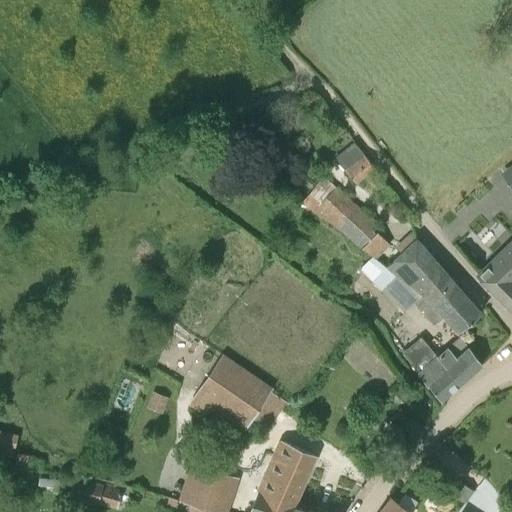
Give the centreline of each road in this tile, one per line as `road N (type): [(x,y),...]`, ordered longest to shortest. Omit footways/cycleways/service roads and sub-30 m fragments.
road 1 (track): [(309,78),(247,108),(0,193)]
road 2 (unclassified): [(511,371),(467,397),(362,511)]
road 3 (track): [(420,216),(309,78)]
road 4 (unclassified): [(511,324),(420,216)]
